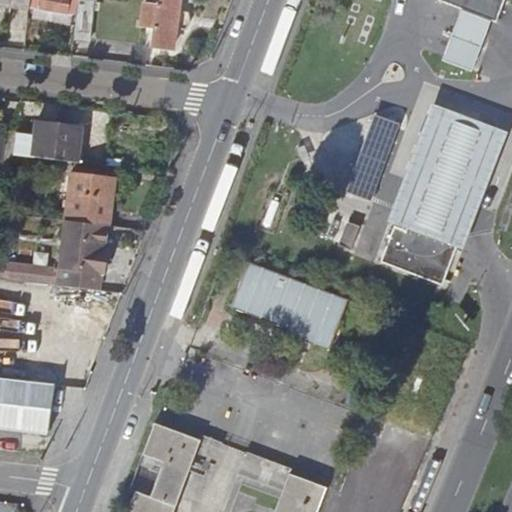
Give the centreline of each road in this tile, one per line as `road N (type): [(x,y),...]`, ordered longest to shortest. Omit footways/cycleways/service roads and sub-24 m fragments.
road 1 (residential): [(229,109),(84,488)]
road 2 (unknown): [(147,322),(240,393),(251,444),(229,511)]
road 3 (residential): [(0,73),(194,96),(229,109)]
road 4 (primary): [(511,341),(447,511)]
